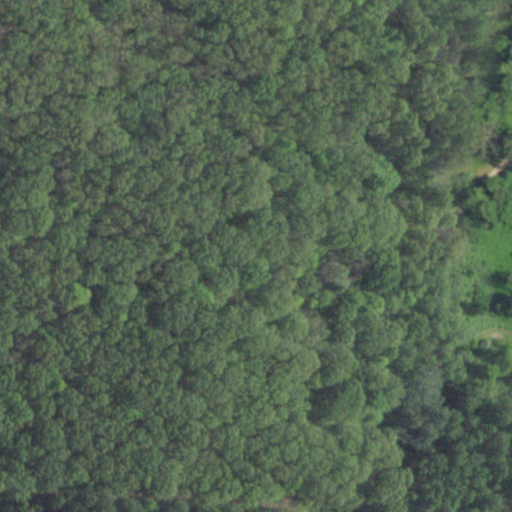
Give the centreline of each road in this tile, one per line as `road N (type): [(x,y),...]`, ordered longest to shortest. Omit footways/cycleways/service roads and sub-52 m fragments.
road 1 (track): [(309,490),(354,441),(418,400),(433,349),(439,218),(511,145)]
road 2 (residential): [(309,490),(0,483)]
road 3 (residential): [(309,490),(511,487)]
